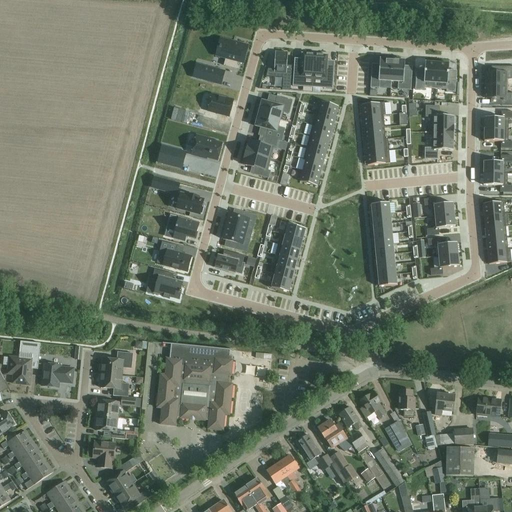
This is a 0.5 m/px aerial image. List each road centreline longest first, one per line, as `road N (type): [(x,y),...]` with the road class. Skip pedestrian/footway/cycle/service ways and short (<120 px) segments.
road 1 (residential): [(472,47),(264,37),(195,276),(204,293),(348,333),(474,273),(470,176)]
road 2 (residential): [(161,511),(362,376),(389,370),(511,384)]
road 3 (residential): [(75,463),(60,462),(27,402),(82,407)]
road 4 (residential): [(470,176),(472,47)]
